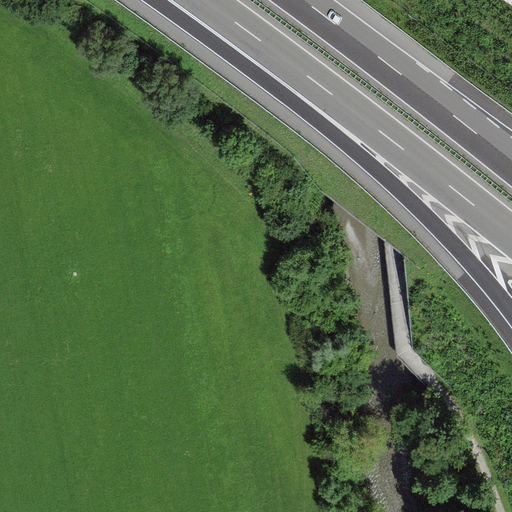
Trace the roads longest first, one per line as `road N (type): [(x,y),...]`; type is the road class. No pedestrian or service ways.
road 1 (motorway): [(196,0),(367,159),(511,317)]
road 2 (motorway): [(202,0),(511,237)]
road 3 (motorway): [(511,159),(304,0)]
road 4 (track): [(395,250),(367,0)]
